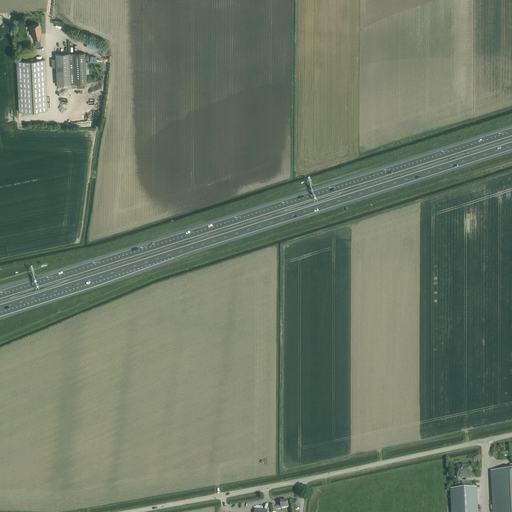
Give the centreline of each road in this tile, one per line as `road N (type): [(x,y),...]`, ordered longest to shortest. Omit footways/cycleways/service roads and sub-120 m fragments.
road 1 (motorway): [(511,131),(0,294)]
road 2 (motorway): [(0,308),(511,145)]
road 3 (unclassified): [(131,511),(511,434)]
